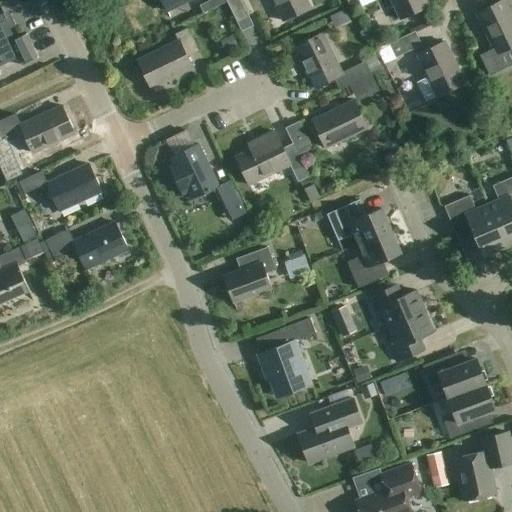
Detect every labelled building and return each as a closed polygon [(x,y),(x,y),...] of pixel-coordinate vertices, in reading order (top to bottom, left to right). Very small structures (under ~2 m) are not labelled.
[(160,0),(166,11),(189,0),(160,0)] [(241,0),(226,0),(241,32),(253,26),(241,0)] [(311,9),(306,0),(272,0),(283,22),(311,9)] [(428,7),(424,0),(390,0),(400,20),(428,7)] [(511,48),(511,15),(505,0),(477,14),(504,70),(511,66),(511,50),(511,49),(511,48)] [(27,34),(15,40),(10,29),(15,27),(12,20),(13,19),(9,11),(4,13),(1,7),(0,7),(0,66),(18,58),(22,66),(38,58),(27,34)] [(200,53),(188,29),(176,34),(180,41),(138,61),(151,89),(193,69),(188,58),(200,53)] [(415,31),(388,44),(395,58),(422,45),(415,31)] [(313,88),(334,78),(340,90),(383,70),(376,56),(340,73),(321,35),(293,48),(313,88)] [(464,85),(445,43),(417,56),(436,98),(464,85)] [(367,129),(353,101),(312,120),(326,148),(367,129)] [(75,134),(61,105),(21,124),(16,114),(0,121),(0,133),(2,138),(21,129),(33,153),(75,134)] [(299,181),(300,180),(303,188),(312,184),(309,176),(299,155),(311,149),(299,122),(287,128),(294,144),(283,149),(278,137),(236,157),(249,185),(291,165),(299,181)] [(218,187),(198,145),(170,158),(190,200),(217,187),(229,213),(242,207),(230,181),(218,187)] [(100,192),(87,164),(47,182),(42,171),(19,181),(25,193),(46,183),(58,211),(100,192)] [(487,205),(505,247),(511,244),(511,177),(493,186),(499,200),(487,205)] [(304,189),(310,202),(320,197),(313,184),(304,189)] [(505,247),(487,205),(476,210),(470,196),(444,206),(459,240),(473,234),(483,256),(505,247)] [(366,215),(359,199),(327,214),(338,240),(354,234),(358,244),(391,231),(381,209),(366,215)] [(68,230),(46,240),(39,243),(37,239),(40,237),(36,228),(14,237),(18,247),(21,246),(27,260),(44,253),(49,264),(70,255),(66,245),(73,242),(85,269),(128,250),(115,222),(73,241),(68,230)] [(391,231),(358,244),(363,255),(347,262),(358,288),(389,275),(382,260),(400,253),(391,231)] [(18,247),(0,254),(0,302),(28,290),(17,266),(25,262),(18,247)] [(233,302),(271,288),(266,274),(276,270),(268,247),(244,256),(248,268),(224,277),(233,302)] [(290,279),(310,272),(304,255),(302,251),(287,256),(289,261),(284,262),(290,279)] [(388,327),(425,311),(416,290),(402,296),(397,285),(369,297),(378,318),(383,316),(388,327)] [(330,307),(334,319),(347,315),(343,302),(330,307)] [(425,311),(388,327),(393,338),(387,340),(397,362),(425,350),(420,338),(434,332),(425,311)] [(276,397),(311,384),(295,341),(316,333),(310,318),(277,331),(282,345),(258,354),(264,371),(266,370),(276,397)] [(448,398),(486,384),(476,359),(456,366),(451,355),(423,366),(431,386),(442,382),(448,398)] [(357,383),(371,378),(366,366),(352,371),(357,383)] [(486,384),(448,398),(454,414),(443,418),(451,439),(479,428),(474,417),(495,409),(486,384)] [(316,427),(298,434),(309,463),(354,447),(347,428),(362,422),(353,398),(311,414),(316,427)] [(490,468),(511,462),(511,450),(508,432),(482,438),(485,451),(455,458),(465,501),(496,494),(490,468)] [(429,448),(436,481),(451,477),(443,444),(429,448)] [(359,511),(411,511),(406,497),(421,492),(411,464),(381,475),(386,490),(355,501),(359,511)]
